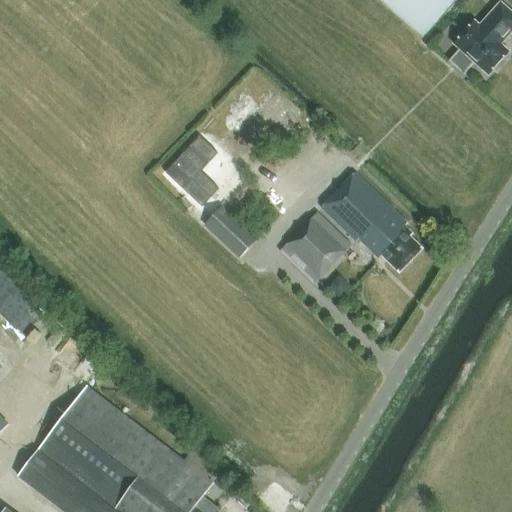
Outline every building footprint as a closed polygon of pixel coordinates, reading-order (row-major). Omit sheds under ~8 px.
[(381,0),(424,38),(456,0),(381,0)] [(454,43),(460,48),(489,73),(509,50),(501,43),(511,29),(511,10),(500,1),(479,25),(474,20),(454,43)] [(233,155),(217,173),(235,190),(252,172),(233,155)] [(401,273),(424,249),(411,238),(414,235),(405,227),(408,224),(395,211),(399,208),(361,171),(321,212),(355,245),(360,240),(380,259),(383,256),(401,273)] [(209,219),(225,203),(210,188),(194,204),(209,219)] [(222,206),(204,226),(240,260),(259,240),(222,206)] [(314,286),(352,248),(318,214),(280,253),(314,286)] [(88,393),(22,483),(59,511),(202,511),(203,511),(196,507),(213,485),(88,393)] [(0,434),(9,425),(0,415),(0,434)]
